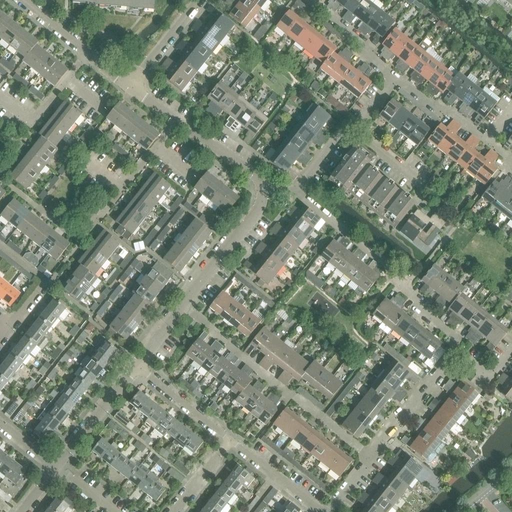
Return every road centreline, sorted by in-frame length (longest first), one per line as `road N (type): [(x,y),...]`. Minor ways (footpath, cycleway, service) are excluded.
road 1 (residential): [(367,456),(181,304)]
road 2 (residential): [(454,350),(387,266),(295,188)]
road 3 (residential): [(511,168),(450,110),(395,76)]
road 4 (residential): [(181,304),(265,189)]
road 5 (residential): [(367,456),(454,350)]
road 6 (residential): [(86,161),(121,188),(175,120)]
road 7 (residential): [(55,466),(136,365)]
road 8 (residential): [(0,95),(32,121),(86,52)]
